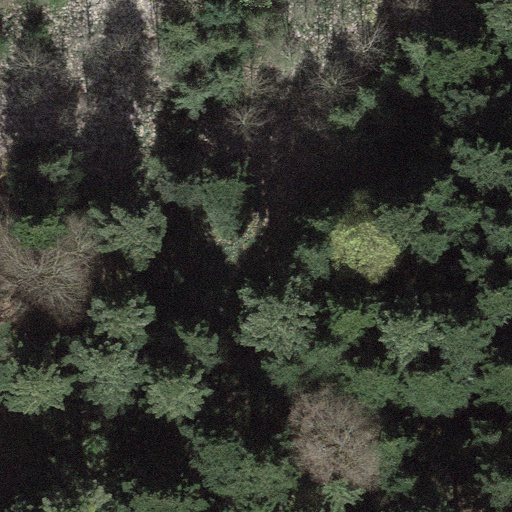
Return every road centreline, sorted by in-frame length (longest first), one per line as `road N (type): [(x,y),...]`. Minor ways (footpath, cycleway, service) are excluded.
road 1 (track): [(511,70),(255,287)]
road 2 (track): [(255,287),(0,498)]
